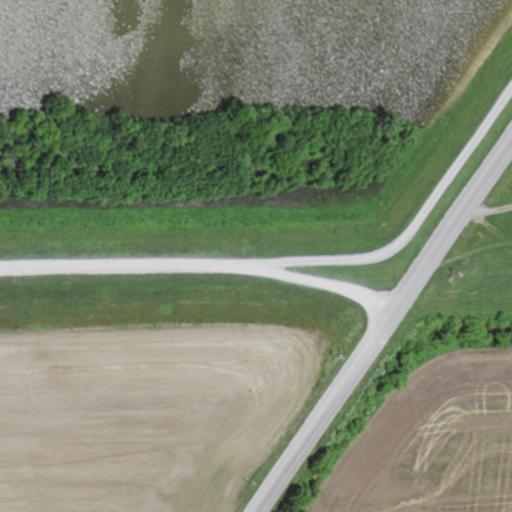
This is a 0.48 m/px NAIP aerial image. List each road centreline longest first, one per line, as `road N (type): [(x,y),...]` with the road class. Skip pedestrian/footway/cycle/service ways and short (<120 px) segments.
road 1 (secondary): [(254,511),(511,136)]
road 2 (residential): [(270,266),(0,270)]
road 3 (residential): [(511,88),(395,249)]
road 4 (secondary): [(270,266),(373,297),(392,312)]
road 5 (residential): [(395,249),(270,266)]
